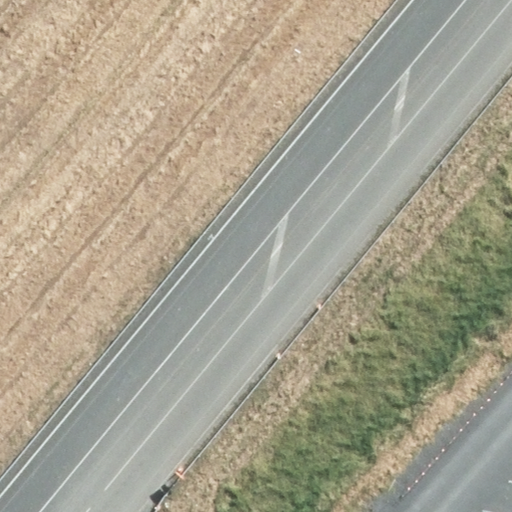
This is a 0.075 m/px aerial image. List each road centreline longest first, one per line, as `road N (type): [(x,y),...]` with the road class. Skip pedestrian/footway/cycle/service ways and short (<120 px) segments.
road 1 (unclassified): [(19,511),(458,0)]
road 2 (trunk): [(464,0),(47,511)]
road 3 (trunk): [(511,39),(122,511)]
road 4 (trunk): [(0,374),(312,0)]
